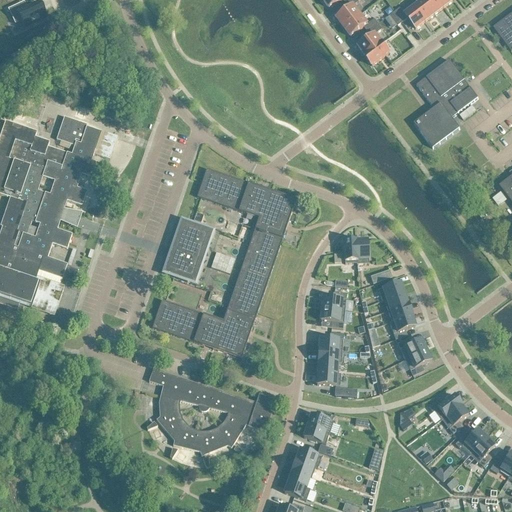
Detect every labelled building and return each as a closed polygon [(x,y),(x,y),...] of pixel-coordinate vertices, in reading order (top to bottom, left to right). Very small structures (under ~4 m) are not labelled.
[(347,6),(354,0),(324,0),(322,1),(330,11),(343,1),(347,6)] [(361,3),(358,0),(354,0),(347,6),(350,10),(337,21),(344,30),(361,17),(354,8),(361,3)] [(444,11),(435,0),(427,0),(424,3),(434,18),(444,11)] [(453,4),(450,0),(435,0),(444,11),(453,4)] [(434,18),(424,3),(414,10),(425,25),(434,18)] [(18,18),(24,31),(47,20),(40,5),(24,12),(20,5),(8,11),(12,21),(18,18)] [(425,25),(414,10),(405,17),(400,10),(395,14),(403,24),(408,20),(416,32),(425,25)] [(403,24),(395,14),(390,18),(398,28),(403,24)] [(511,16),(494,30),(511,54),(511,53),(511,16)] [(368,34),(378,27),(375,22),(368,27),(361,17),(344,30),(351,40),(365,29),(368,34)] [(383,46),(382,46),(375,37),(382,32),(378,27),(368,34),(372,39),(359,49),(366,58),(366,59),(383,46)] [(383,45),(382,46),(383,46),(366,59),(366,58),(365,59),(373,68),(390,55),(383,45)] [(478,101),(450,63),(417,88),(432,108),(435,105),(438,109),(414,127),(433,151),(460,131),(452,121),(478,101)] [(2,223),(0,228),(2,230),(0,235),(0,306),(17,313),(20,304),(30,308),(29,310),(30,310),(39,284),(35,283),(36,282),(40,284),(31,311),(54,319),(64,289),(37,280),(39,274),(62,282),(63,280),(74,283),(75,278),(65,275),(67,268),(67,267),(47,260),(52,247),(67,252),(72,237),(57,232),(60,222),(65,224),(69,225),(72,216),(68,214),(64,213),(67,203),(82,208),(87,194),(72,189),(77,175),(96,182),(101,167),(91,164),(94,157),(110,162),(118,139),(104,134),(97,153),(95,152),(101,134),(86,129),(87,127),(64,119),(56,142),(74,148),(71,157),(48,149),(49,144),(35,139),(37,134),(5,123),(0,138),(0,197),(10,200),(2,223)] [(289,222),(294,208),(279,203),(281,198),(267,193),(266,195),(258,192),(258,190),(207,172),(197,200),(201,201),(258,221),(241,273),(268,282),(286,231),(284,230),(287,222),(289,222)] [(511,179),(503,186),(511,198),(511,179)] [(201,225),(203,218),(196,215),(193,223),(201,225)] [(193,283),(210,235),(183,226),(166,274),(193,283)] [(355,244),(356,244),(356,243),(343,244),(345,267),(356,266),(357,266),(355,244)] [(367,243),(356,244),(355,244),(357,266),(356,266),(356,267),(369,266),(367,243)] [(235,261),(216,255),(210,270),(229,277),(235,261)] [(251,333),(268,282),(241,273),(223,324),(165,304),(162,303),(152,331),(204,349),(205,347),(213,350),(212,352),(226,357),(228,351),(243,356),(248,342),(246,341),(249,333),(251,333)] [(370,279),(373,287),(392,280),(389,273),(370,279)] [(404,296),(400,285),(378,293),(382,305),(384,304),(384,303),(404,296)] [(323,300),(322,312),(345,314),(347,296),(334,295),(333,301),(323,300)] [(407,307),(404,296),(384,303),(384,304),(388,314),(407,307)] [(411,318),(407,307),(388,314),(391,324),(392,325),(411,318)] [(343,332),(345,314),(322,312),(320,323),(331,325),(330,331),(343,332)] [(415,329),(411,318),(392,325),(391,324),(389,325),(393,337),(415,329)] [(342,354),(343,343),(343,336),(330,336),(330,342),(320,341),(319,353),(342,354)] [(405,363),(426,353),(421,342),(411,347),(408,341),(397,347),(405,363)] [(341,366),(342,354),(319,353),(318,364),(339,366),(341,366)] [(431,364),(426,353),(405,363),(413,379),(424,374),(421,368),(431,364)] [(338,377),(339,366),(318,364),(318,376),(338,377)] [(264,435),(265,435),(276,404),(259,398),(256,406),(247,403),(222,395),(222,394),(207,389),(207,390),(163,375),(163,374),(153,371),(149,385),(168,391),(165,400),(160,399),(158,406),(159,420),(156,423),(174,444),(173,448),(200,455),(201,459),(227,449),(231,451),(245,428),(254,432),(256,428),(265,432),(264,435)] [(341,377),(338,377),(318,376),(317,388),(340,389),(341,377)] [(442,423),(461,409),(461,408),(454,398),(442,407),(438,402),(428,410),(432,415),(434,414),(441,423),(442,423)] [(467,418),(461,409),(442,423),(453,437),(463,429),(459,424),(467,418)] [(401,416),(401,427),(405,432),(414,425),(411,420),(416,417),(412,411),(401,416)] [(311,418),(307,429),(329,436),(335,419),(322,415),(320,421),(311,418)] [(368,424),(356,422),(354,430),(367,432),(368,424)] [(147,433),(157,429),(154,425),(146,431),(147,433)] [(325,447),(329,436),(307,429),(303,440),(325,447)] [(467,434),(455,447),(460,452),(461,450),(470,458),(485,441),(477,433),(471,439),(467,434)] [(485,441),(470,458),(483,470),(492,461),(487,457),(494,449),(485,441)] [(321,447),(320,455),(332,457),(333,449),(321,447)] [(241,458),(243,456),(236,448),(233,453),(241,458)] [(379,464),(382,454),(374,451),(371,461),(379,464)] [(317,471),(321,460),(300,452),(296,463),(313,469),(317,471)] [(511,457),(510,456),(499,473),(509,480),(510,478),(511,474),(511,457)] [(428,457),(421,462),(425,468),(433,463),(428,457)] [(499,457),(490,472),(497,477),(506,461),(499,457)] [(313,470),(313,469),(296,463),(292,474),(309,480),(309,481),(311,481),(315,471),(313,470)] [(439,471),(434,477),(442,485),(454,474),(448,468),(442,473),(439,471)] [(305,490),(309,481),(309,480),(292,474),(288,485),(305,491),(305,490)] [(448,490),(456,483),(451,478),(444,485),(448,490)] [(310,492),(305,490),(305,491),(288,485),(284,496),(306,504),(310,492)]
